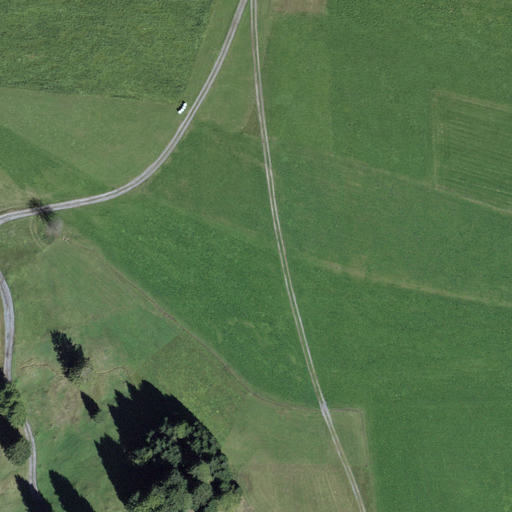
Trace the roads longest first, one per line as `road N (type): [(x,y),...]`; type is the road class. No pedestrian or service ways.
road 1 (track): [(360,511),(304,347),(265,172),(253,0)]
road 2 (track): [(0,220),(112,194),(146,174),(186,123),(243,0)]
road 3 (track): [(47,511),(34,494),(31,439),(8,381),(9,305),(0,276)]
